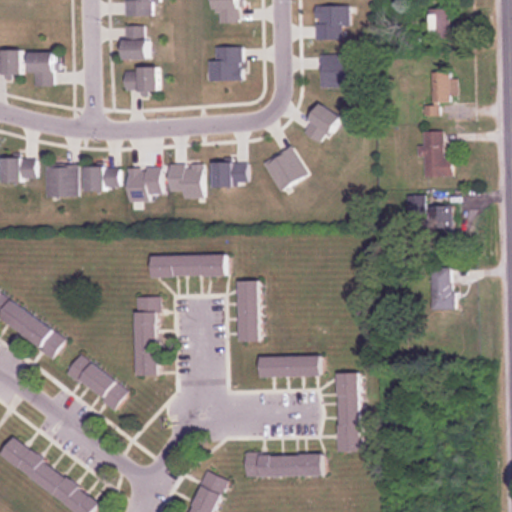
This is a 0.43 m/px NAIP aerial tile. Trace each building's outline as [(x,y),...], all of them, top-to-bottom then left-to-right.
[(158,0),(126,0),(126,16),(159,16),(158,0)] [(451,38),(451,8),(431,8),(431,38),(451,38)] [(123,59),(148,59),(148,26),(123,26),(123,59)] [(22,51),(0,50),(0,74),(22,75),(22,51)] [(29,73),(36,73),(36,86),(55,86),(55,53),(29,53),(29,73)] [(126,93),(159,93),(159,67),(126,67),(126,93)] [(452,72),(433,72),(433,107),(426,107),(426,115),(441,115),(441,103),(453,103),(453,96),(459,96),(459,78),(452,78),(452,72)] [(426,176),(454,176),(454,159),(445,159),(445,131),(425,131),(425,146),(420,146),(420,156),(426,156),(426,176)] [(37,157),(2,158),(2,182),(38,181),(37,157)] [(47,197),(79,197),(79,164),(47,164),(47,197)] [(120,189),(120,166),(86,166),(86,189),(120,189)] [(453,235),(454,206),(432,206),(432,235),(453,235)] [(153,254),(153,276),(228,276),(228,254),(153,254)] [(433,310),(455,310),(455,267),(433,267),(433,310)] [(240,280),(241,342),(261,342),(261,280),(240,280)] [(0,292),(0,319),(56,357),(69,338),(0,292)] [(138,376),(161,375),(160,296),(137,297),(138,376)] [(119,408),(132,387),(79,355),(67,376),(119,408)] [(261,356),(261,376),(321,376),(321,356),(261,356)] [(339,373),(339,451),(362,451),(362,372),(339,373)] [(2,454),(75,511),(93,511),(100,503),(16,436),(2,454)] [(324,476),(324,453),(247,453),(247,476),(324,476)] [(213,511),(227,479),(206,470),(189,511),(213,511)]
